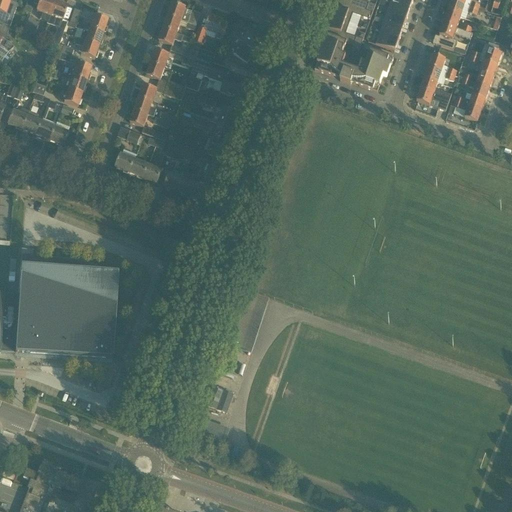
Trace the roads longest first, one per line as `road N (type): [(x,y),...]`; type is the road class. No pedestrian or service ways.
road 1 (residential): [(156,425),(216,237)]
road 2 (residential): [(91,182),(152,0)]
road 3 (residential): [(216,237),(274,70)]
road 4 (residential): [(67,173),(123,10)]
road 5 (residential): [(216,237),(91,182)]
road 6 (residential): [(393,114),(274,70)]
road 7 (residential): [(393,114),(432,0)]
